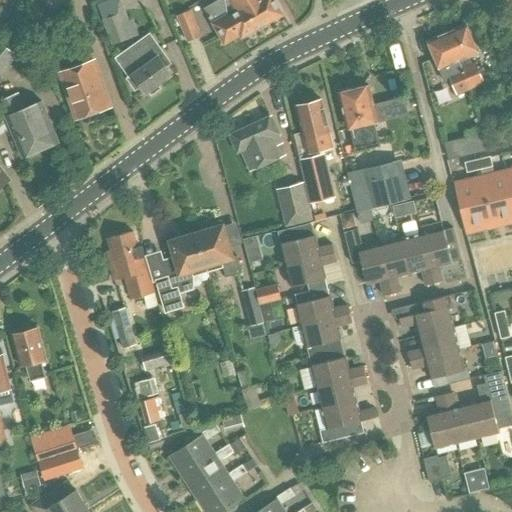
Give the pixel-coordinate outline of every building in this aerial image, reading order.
[(233,14),(241,9),(236,0),(216,0),(203,8),(211,22),(224,45),(240,36),(228,15),(232,12),(233,14)] [(228,15),(240,36),(241,38),(283,14),(274,0),(236,0),(241,9),(233,14),(232,12),(228,15)] [(0,23),(8,13),(0,6),(0,23)] [(187,42),(202,36),(191,9),(176,15),(187,42)] [(112,45),(130,38),(121,13),(102,20),(112,45)] [(471,88),(472,89),(485,83),(475,62),(472,63),(469,56),(477,52),(465,25),(447,33),(471,88)] [(457,95),(472,89),(471,88),(447,33),(427,41),(439,69),(447,65),(450,72),(447,73),(457,95)] [(158,84),(172,75),(159,57),(163,53),(153,39),(147,43),(143,38),(115,58),(130,78),(128,79),(136,91),(141,88),(146,93),(148,92),(151,96),(161,88),(158,84)] [(0,75),(9,65),(18,55),(0,40),(0,75)] [(77,118),(109,107),(93,62),(62,73),(77,118)] [(380,146),(374,122),(378,121),(369,86),(338,93),(346,129),(349,128),(355,152),(380,146)] [(0,99),(0,114),(2,120),(6,118),(22,157),(58,142),(42,101),(24,108),(18,92),(0,99)] [(320,101),(315,97),(308,98),(306,104),(296,106),(302,132),(294,134),(299,154),(298,154),(310,202),(324,199),(313,152),(332,147),(321,100),(320,101)] [(283,154),(274,135),(277,133),(270,117),(231,135),(238,151),(242,149),(251,169),(283,154)] [(469,155),(465,137),(443,142),(448,160),(469,155)] [(0,187),(10,180),(0,167),(0,147),(2,146),(0,142),(0,187)] [(490,157),(478,160),(480,170),(493,167),(490,157)] [(478,160),(465,163),(467,173),(480,170),(478,160)] [(348,174),(347,175),(348,177),(353,199),(356,212),(368,208),(373,207),(407,198),(404,186),(398,162),(364,170),(348,174)] [(511,200),(506,174),(482,180),(493,233),(511,228),(511,200)] [(482,180),(454,186),(465,239),(493,233),(482,180)] [(285,227),(313,220),(303,181),(275,189),(285,227)] [(395,217),(405,215),(402,204),(392,206),(395,217)] [(280,243),(285,265),(320,256),(318,247),(315,234),(314,234),(311,223),(292,227),(295,239),(280,243)] [(206,266),(207,272),(223,267),(226,277),(242,272),(237,256),(231,257),(222,226),(196,233),(206,266)] [(444,229),(421,235),(430,269),(431,273),(431,274),(434,283),(444,281),(441,273),(440,266),(453,263),(452,262),(462,259),(453,227),(444,230),(444,229)] [(343,232),(352,263),(362,261),(368,285),(379,282),(388,280),(379,246),(363,250),(358,229),(343,232)] [(137,249),(132,232),(107,240),(110,250),(106,251),(114,280),(124,277),(131,299),(156,293),(149,270),(147,271),(141,247),(137,249)] [(207,272),(206,266),(196,233),(171,241),(179,269),(154,277),(165,314),(184,308),(180,293),(194,289),(193,276),(207,272)] [(421,235),(400,240),(409,274),(421,271),(430,269),(421,235)] [(400,240),(379,246),(388,280),(398,277),(409,274),(400,240)] [(332,243),(324,245),(326,255),(335,253),(332,243)] [(335,253),(326,255),(328,264),(337,262),(335,253)] [(320,256),(285,265),(290,286),(307,282),(309,290),(323,287),(321,279),(325,277),(323,266),(320,256)] [(431,274),(422,277),(425,286),(434,283),(431,274)] [(399,282),(390,285),(392,294),(401,291),(399,282)] [(260,305),(270,302),(281,300),(280,297),(277,284),(255,289),(259,305),(260,305)] [(390,285),(380,287),(382,296),(392,294),(390,285)] [(309,291),(294,294),(297,303),(295,304),(300,326),(335,317),(332,308),(329,295),(326,296),(323,287),(309,290),(309,291)] [(259,305),(255,289),(254,289),(254,288),(241,291),(250,324),(263,321),(259,305)] [(422,312),(413,314),(416,325),(419,336),(453,328),(448,307),(452,306),(449,295),(420,302),(422,312)] [(120,309),(116,296),(107,298),(112,311),(123,348),(123,349),(126,363),(138,360),(133,345),(137,344),(125,307),(120,309)] [(264,321),(274,318),(270,302),(260,305),(264,321)] [(341,315),(350,313),(347,304),(339,306),(341,315)] [(505,311),(495,313),(498,326),(508,324),(505,311)] [(350,313),(341,315),(344,325),(352,323),(350,313)] [(401,328),(410,326),(408,316),(399,318),(401,328)] [(301,328),(292,331),(296,346),(300,348),(305,347),(306,347),(308,355),(339,348),(337,339),(340,338),(337,327),(335,317),(300,326),(301,328)] [(508,324),(498,326),(501,338),(511,336),(508,324)] [(35,328),(33,326),(28,328),(26,331),(13,334),(21,366),(25,365),(30,382),(46,377),(42,360),(46,359),(38,328),(35,328)] [(453,328),(419,336),(421,347),(424,357),(458,348),(453,328)] [(339,348),(308,355),(311,364),(309,365),(310,367),(315,387),(350,378),(347,369),(344,356),(341,357),(339,348)] [(407,351),(410,360),(419,358),(416,348),(407,351)] [(458,348),(424,357),(426,367),(431,388),(468,379),(466,370),(463,370),(458,348)] [(146,370),(176,362),(172,349),(142,357),(146,370)] [(3,355),(0,355),(0,444),(7,443),(0,414),(0,405),(14,403),(10,389),(3,355)] [(412,370),(421,368),(419,358),(410,360),(412,370)] [(356,376),(365,374),(363,365),(354,367),(356,376)] [(251,386),(246,370),(237,373),(242,389),(241,390),(248,411),(261,406),(255,384),(251,386)] [(481,400),(467,404),(476,437),(497,432),(496,429),(493,417),(511,413),(505,387),(503,382),(500,371),(484,375),(486,383),(476,386),(481,400)] [(368,384),(365,374),(356,376),(359,386),(368,384)] [(141,398),(157,394),(154,377),(138,382),(141,398)] [(350,378),(315,387),(320,407),(355,398),(352,388),(350,378)] [(454,392),(442,394),(445,404),(446,409),(454,442),(476,437),(467,404),(458,406),(454,392)] [(442,394),(435,396),(437,405),(445,404),(442,394)] [(146,424),(164,419),(158,396),(140,401),(146,424)] [(325,429),(319,430),(323,443),(349,436),(346,425),(360,421),(358,411),(355,398),(320,407),(325,428),(325,429)] [(181,400),(173,402),(176,414),(185,412),(182,399),(181,400)] [(365,409),(367,419),(376,417),(374,407),(365,409)] [(438,411),(425,415),(433,448),(454,442),(446,409),(438,411)] [(186,416),(178,418),(182,434),(190,432),(186,416)] [(149,443),(161,439),(169,437),(164,421),(156,423),(144,427),(149,443)] [(183,478),(242,441),(240,438),(229,445),(229,444),(214,454),(205,441),(220,431),(215,424),(200,433),(202,436),(170,457),(183,478)] [(39,461),(77,449),(72,435),(35,447),(39,461)] [(196,499),(255,461),(253,458),(227,474),(219,461),(234,451),(236,455),(246,448),(242,441),(183,478),(196,499)] [(77,449),(39,461),(45,479),(83,467),(77,449)] [(429,483),(443,479),(437,455),(423,458),(429,483)] [(255,461),(196,499),(204,511),(221,511),(244,497),(232,481),(247,472),(249,475),(259,468),(255,461)] [(277,501),(260,511),(283,511),(279,505),(295,495),(290,488),(275,497),(277,501)] [(90,511),(91,511),(77,490),(76,491),(59,502),(51,490),(29,504),(34,511),(46,511),(49,510),(49,511),(90,511)] [(313,511),(317,510),(312,502),(303,508),(297,511),(313,511)]
